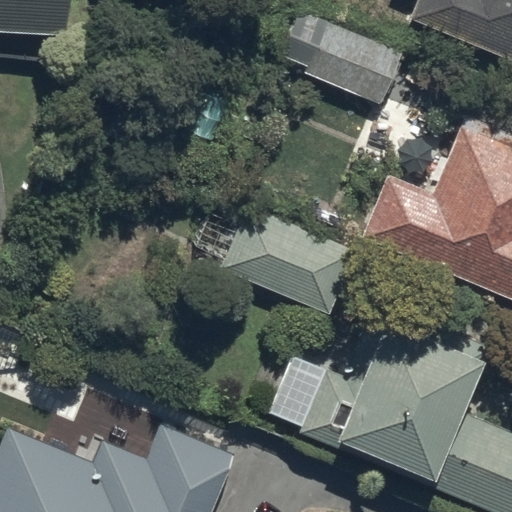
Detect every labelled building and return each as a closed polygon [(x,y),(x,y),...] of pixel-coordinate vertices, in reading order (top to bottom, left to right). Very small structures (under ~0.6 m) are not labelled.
[(0,0),(0,27),(62,30),(63,0),(0,0)] [(511,0),(415,0),(408,18),(511,60),(511,0)] [(302,71),(378,102),(399,51),(297,8),(278,54),(305,65),(302,71)] [(385,173),(359,237),(511,299),(511,146),(458,125),(430,192),(385,173)] [(219,266),(327,313),(354,251),(246,204),(219,266)] [(297,431),(494,511),(511,511),(511,430),(461,410),(488,345),(373,298),(341,374),(323,367),(297,431)] [(211,511),(235,455),(160,424),(146,458),(102,440),(93,462),(8,427),(0,446),(0,511),(211,511)]
